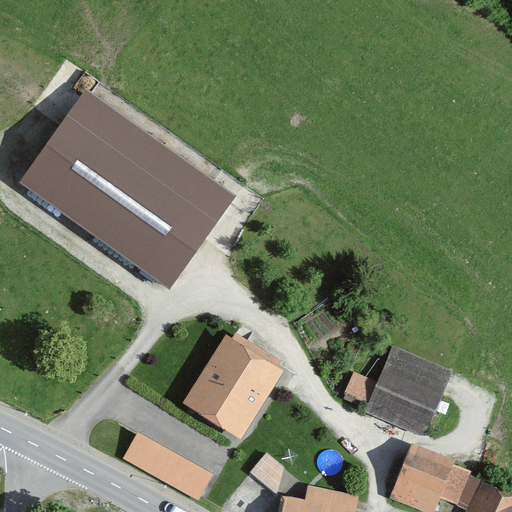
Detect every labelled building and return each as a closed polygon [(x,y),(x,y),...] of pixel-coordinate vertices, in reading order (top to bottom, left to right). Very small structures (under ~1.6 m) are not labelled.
[(28,179),(169,279),(227,199),(86,98),(28,179)] [(279,363),(234,335),(193,399),(239,428),(279,363)] [(394,348),(372,399),(428,423),(450,373),(394,348)] [(373,381),(350,372),(343,390),(366,399),(373,381)] [(208,473),(140,435),(128,457),(196,495),(208,473)] [(252,472),(273,490),(290,470),(269,452),(252,472)] [(454,502),(465,475),(418,457),(409,479),(401,476),(393,495),(431,510),(437,495),(454,502)] [(511,511),(511,498),(484,485),(470,511),(511,511)] [(349,511),(353,495),(311,488),(306,492),(303,510),(289,507),(287,511),(349,511)]
